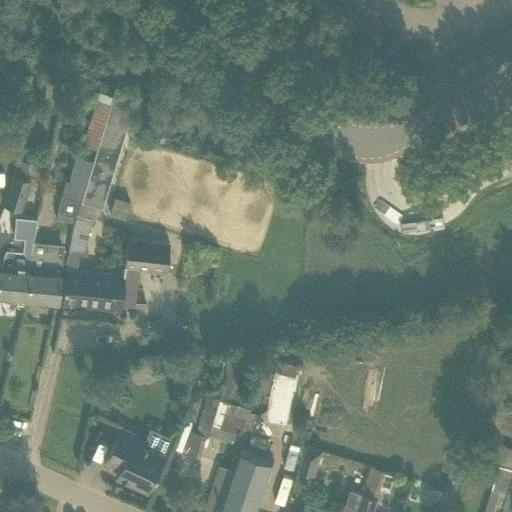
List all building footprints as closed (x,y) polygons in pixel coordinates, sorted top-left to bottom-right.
[(55,68),(52,80),(67,85),(70,73),(70,72),(55,68)] [(112,95),(111,95),(92,161),(92,162),(80,201),(96,206),(127,103),(115,87),(112,95)] [(130,135),(148,140),(151,133),(133,127),(130,135)] [(57,213),(56,218),(72,222),(73,216),(75,217),(78,201),(79,202),(91,161),(74,157),(68,182),(64,181),(61,196),(59,196),(56,212),(57,213)] [(13,175),(0,216),(0,220),(15,225),(29,180),(25,179),(24,178),(13,175)] [(112,211),(124,214),(127,200),(115,198),(112,211)] [(318,201),(317,213),(327,214),(328,202),(318,201)] [(83,254),(91,219),(76,215),(68,251),(83,254)] [(63,283),(61,303),(91,306),(120,309),(121,304),(133,305),(135,286),(137,267),(167,271),(169,243),(127,238),(126,248),(125,264),(124,274),(94,271),(77,269),(64,268),(63,283)] [(0,264),(0,297),(26,300),(29,266),(28,266),(30,251),(6,248),(5,248),(0,264)] [(29,266),(26,300),(58,303),(59,283),(61,270),(55,269),(55,262),(62,263),(63,250),(52,249),(52,253),(30,251),(28,266),(29,266)] [(267,415),(288,419),(300,361),(266,354),(259,391),(271,393),(267,415)] [(482,440),(497,394),(477,387),(463,434),(482,440)] [(203,456),(212,422),(247,431),(253,406),(207,394),(198,431),(190,429),(185,451),(203,456)] [(511,407),(502,438),(511,440),(511,407)] [(146,489),(162,454),(140,443),(142,438),(119,427),(112,444),(103,463),(118,469),(115,475),(146,489)] [(314,474),(322,449),(307,444),(299,470),(314,474)] [(456,455),(470,459),(474,449),(460,444),(456,455)] [(511,449),(499,446),(494,461),(511,466),(511,449)] [(240,449),(222,502),(218,511),(255,511),(273,461),(240,449)] [(452,462),(436,511),(449,511),(464,466),(452,462)] [(499,466),(484,511),(500,511),(511,475),(511,469),(499,466)] [(373,511),(378,498),(386,471),(371,467),(363,493),(362,493),(355,511),(373,511)] [(511,511),(511,475),(500,511),(511,511)]
